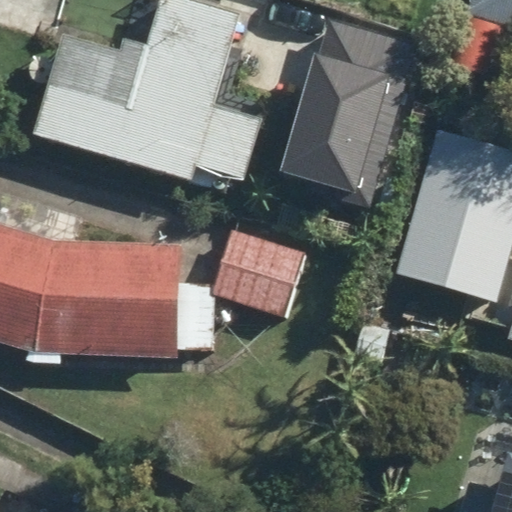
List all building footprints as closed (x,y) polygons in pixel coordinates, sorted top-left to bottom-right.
[(239,190),(260,129),(213,113),(242,26),(164,0),(140,0),(120,61),(64,42),(31,140),(187,192),(193,175),(239,190)] [(511,0),(471,0),(466,15),(511,31),(511,0)] [(430,63),(350,37),(324,115),(404,142),(430,63)] [(511,151),(477,139),(452,213),(511,233),(511,151)] [(209,358),(213,290),(178,288),(180,254),(57,248),(0,232),(0,347),(34,357),(173,364),(174,356),(209,358)] [(239,236),(216,295),(281,320),(303,262),(239,236)] [(511,511),(511,441),(495,497),(468,489),(460,511),(511,511)]
